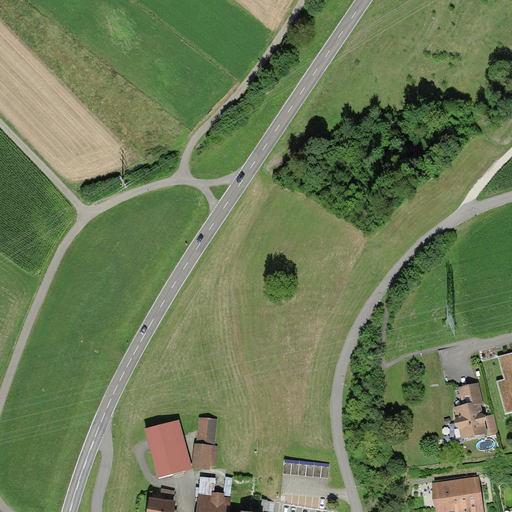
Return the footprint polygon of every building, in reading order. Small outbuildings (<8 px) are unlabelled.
[(511,354),(499,358),(505,380),(497,383),(505,414),(511,412),(511,354)] [(462,406),(454,408),(457,420),(455,423),(456,427),(460,430),(462,441),(489,434),(490,436),(499,434),(494,414),(485,417),(482,406),(484,406),(479,383),(458,388),(462,406)] [(217,420),(200,419),(198,445),(216,446),(217,420)] [(179,421),(145,431),(158,479),(192,469),(179,421)] [(216,446),(198,445),(195,445),(193,468),(210,470),(210,466),(216,466),(218,446),(216,446)] [(331,464),(286,459),(284,474),(330,478),(331,464)] [(228,511),(231,499),(224,498),(224,495),(214,494),(216,479),(200,477),(199,487),(197,487),(195,503),(197,503),(195,511),(228,511)] [(483,511),(479,477),(434,483),(437,511),(483,511)] [(159,500),(150,498),(147,511),(175,511),(177,503),(173,502),(175,491),(161,488),(159,500)]
